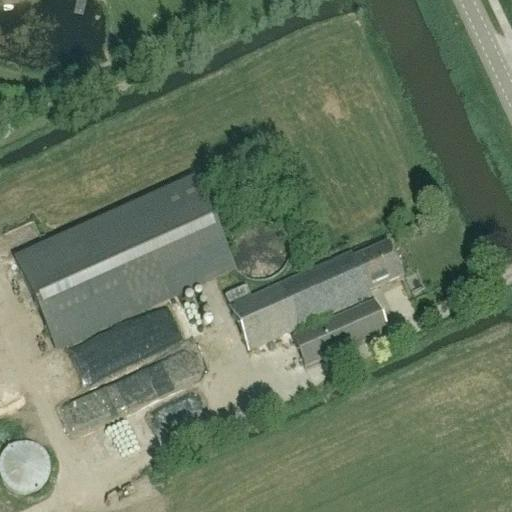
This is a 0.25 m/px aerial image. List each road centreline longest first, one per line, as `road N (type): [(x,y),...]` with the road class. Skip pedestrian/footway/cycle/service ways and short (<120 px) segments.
road 1 (track): [(30,511),(80,488),(180,411),(254,378),(308,376)]
road 2 (track): [(80,488),(0,322)]
